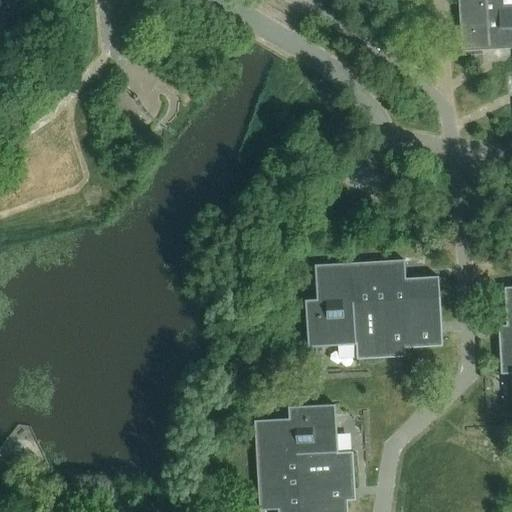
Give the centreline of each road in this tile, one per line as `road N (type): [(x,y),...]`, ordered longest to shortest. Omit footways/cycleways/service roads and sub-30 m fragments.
road 1 (residential): [(455,151),(468,376),(393,446),(384,511)]
road 2 (residential): [(220,0),(325,60),(393,138),(455,151)]
road 3 (residential): [(432,0),(452,78),(478,122),(455,151)]
